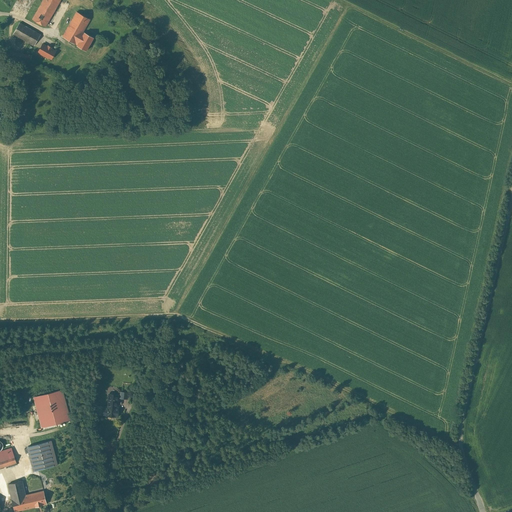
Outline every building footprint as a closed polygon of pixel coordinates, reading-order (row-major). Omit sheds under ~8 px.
[(43,0),(32,19),(45,26),(59,0),(43,0)] [(76,44),(83,31),(90,19),(77,12),(63,37),(76,44)] [(40,35),(19,23),(13,34),(34,45),(40,35)] [(76,44),(77,45),(84,32),(83,31),(76,44)] [(93,38),(84,32),(77,45),(86,51),(93,38)] [(55,51),(41,44),(36,53),(50,61),(55,51)] [(31,57),(11,54),(11,59),(30,62),(31,57)] [(62,390),(34,397),(42,427),(70,420),(62,390)] [(111,394),(109,393),(107,407),(116,407),(118,394),(116,394),(115,392),(112,392),(111,394)] [(118,417),(118,408),(116,407),(107,407),(103,406),(102,415),(118,417)] [(57,465),(51,440),(27,447),(33,471),(57,465)] [(0,467),(16,463),(12,448),(0,452),(0,467)] [(26,496),(22,481),(8,484),(15,511),(47,503),(44,491),(26,496)]
